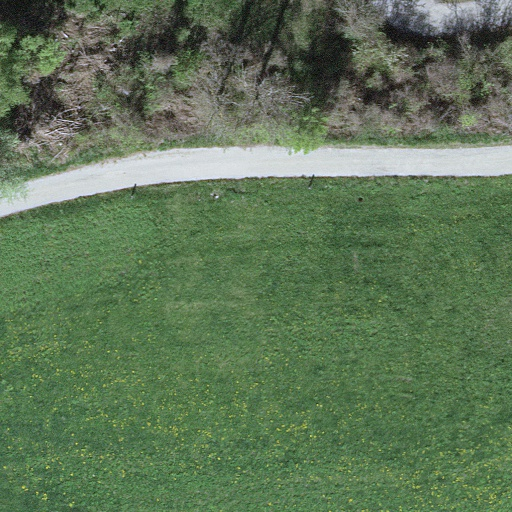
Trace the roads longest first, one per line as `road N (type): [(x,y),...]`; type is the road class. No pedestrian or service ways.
road 1 (residential): [(511,177),(154,174),(0,218)]
road 2 (residential): [(305,0),(335,50),(399,46),(511,17)]
